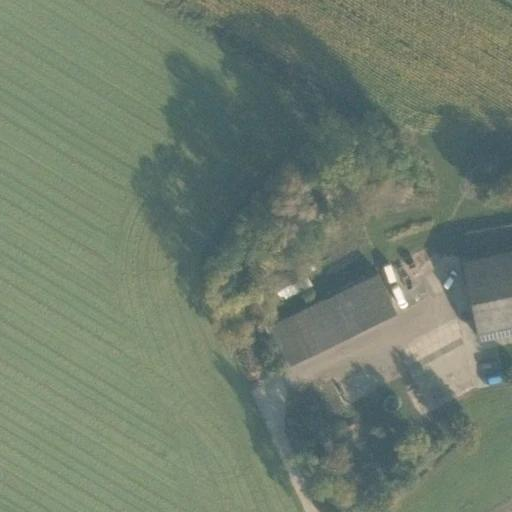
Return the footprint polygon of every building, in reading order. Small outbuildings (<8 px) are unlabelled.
[(461,243),(464,254),(484,250),(481,239),(461,243)] [(511,328),(511,245),(461,256),(478,336),(511,328)] [(313,286),(304,263),(271,274),(279,298),(313,286)] [(361,329),(397,312),(377,270),(341,287),(361,329)] [(415,375),(400,384),(418,414),(432,406),(415,375)]
